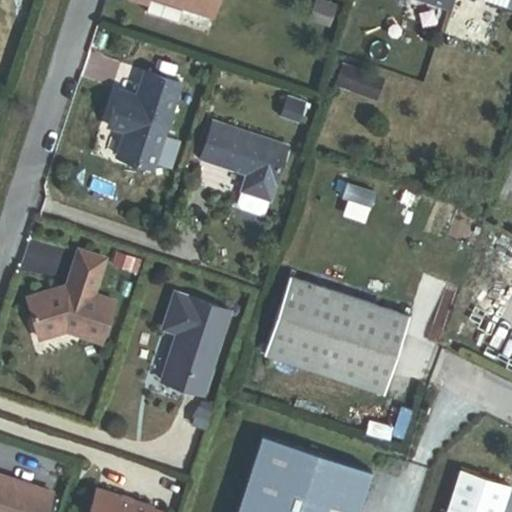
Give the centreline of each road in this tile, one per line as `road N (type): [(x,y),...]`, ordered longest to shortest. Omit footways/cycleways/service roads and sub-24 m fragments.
road 1 (residential): [(81,0),(0,237)]
road 2 (unknown): [(0,404),(184,462)]
road 3 (unknown): [(464,381),(426,423),(389,511)]
